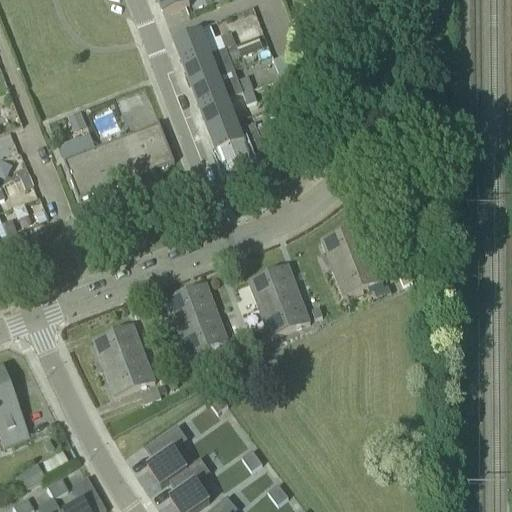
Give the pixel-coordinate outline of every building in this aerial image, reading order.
[(185,0),(156,0),(163,19),(189,9),(185,0)] [(182,68),(208,58),(199,36),(174,45),(182,68)] [(224,52),(235,48),(230,36),(219,40),(224,52)] [(240,60),(249,57),(245,45),(235,49),(240,60)] [(237,83),(230,64),(239,60),(235,48),(224,52),(208,58),(182,68),(191,91),(217,81),(220,89),(237,83)] [(272,64),(280,83),(294,77),(286,59),(272,64)] [(200,113),(226,103),(243,97),(252,93),(247,81),(238,84),(237,83),(220,89),(217,81),(191,91),(200,113)] [(126,128),(156,117),(146,90),(116,101),(126,128)] [(256,105),(252,93),(243,97),(247,109),(256,105)] [(209,136),(235,126),(226,103),(200,113),(209,136)] [(73,136),(86,131),(80,115),(67,120),(73,136)] [(238,134),(235,126),(209,136),(218,159),(244,149),(269,138),(265,126),(255,130),(254,128),(238,134)] [(60,135),(57,127),(51,130),(54,138),(60,135)] [(127,140),(142,179),(143,178),(142,177),(156,171),(156,173),(174,166),(159,128),(127,140)] [(287,131),(269,138),(244,149),(218,159),(227,182),(232,196),(258,185),(249,162),(265,155),(264,153),(274,150),(277,158),(287,154),(286,153),(287,131)] [(96,152),(111,191),(112,191),(111,189),(124,184),(125,185),(142,179),(127,140),(96,152)] [(111,191),(96,152),(63,165),(79,204),(81,203),(80,201),(93,196),(94,198),(111,191)] [(31,189),(27,179),(18,182),(22,193),(31,189)] [(34,230),(47,224),(43,213),(29,218),(34,230)] [(0,224),(0,243),(16,237),(11,224),(1,227),(0,224)] [(386,242),(400,236),(396,226),(382,231),(386,242)] [(332,272),(372,257),(361,228),(321,243),(326,257),(329,256),(335,271),(332,272)] [(0,269),(8,266),(3,255),(20,248),(16,237),(0,243),(0,269)] [(420,238),(404,238),(404,254),(420,254),(420,238)] [(372,257),(332,272),(332,273),(336,272),(341,287),(338,288),(343,302),(383,286),(372,257)] [(258,313),(259,313),(299,298),(288,269),(247,284),(253,298),(256,297),(262,311),(258,313)] [(399,279),(403,289),(412,285),(408,276),(399,279)] [(177,332),(217,317),(206,288),(166,303),(171,317),(174,315),(180,330),(177,332)] [(299,298),(259,313),(259,314),(262,312),(268,327),(265,329),(270,342),(310,327),(299,298)] [(315,323),(323,320),(319,311),(311,314),(315,323)] [(181,331),(187,347),(182,349),(187,361),(228,345),(217,317),(177,332),(177,333),(181,331)] [(144,357),(133,328),(93,344),(98,357),(101,356),(107,371),(103,372),(104,373),(144,357)] [(264,359),(259,350),(251,354),(256,363),(264,359)] [(155,387),(144,357),(104,373),(107,372),(113,387),(110,388),(115,402),(155,387)] [(207,359),(197,363),(201,374),(211,370),(207,359)] [(0,443),(3,452),(26,443),(0,375),(0,443)] [(175,381),(166,385),(170,393),(179,389),(175,381)] [(157,394),(159,398),(167,395),(163,387),(161,388),(155,390),(157,394)] [(228,411),(218,397),(207,405),(217,418),(228,411)] [(186,472),(174,454),(187,445),(177,430),(146,452),(155,466),(147,472),(161,491),(169,486),(187,473),(186,472)] [(262,469),(252,455),(242,463),(251,476),(262,469)] [(199,511),(209,505),(196,486),(210,477),(200,463),(186,472),(187,473),(169,486),(178,498),(170,504),(175,511),(199,511)] [(14,483),(16,486),(21,496),(44,484),(37,470),(14,483)] [(102,511),(87,484),(71,492),(79,507),(70,511),(102,511)] [(67,496),(61,485),(46,493),(52,503),(53,504),(67,496)] [(288,502),(278,489),(267,497),(278,510),(288,502)] [(235,511),(226,501),(213,511),(235,511)] [(57,511),(53,504),(52,503),(37,511),(57,511)]
